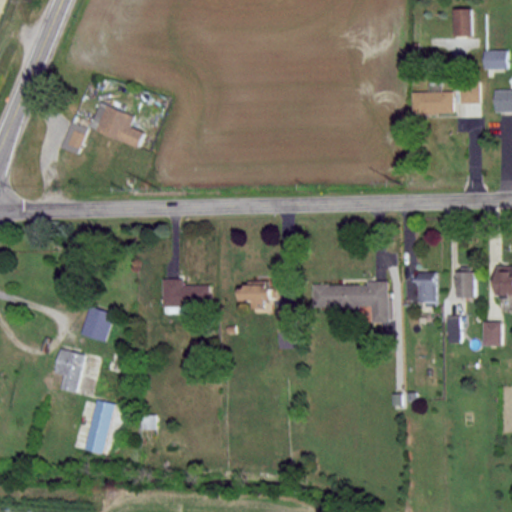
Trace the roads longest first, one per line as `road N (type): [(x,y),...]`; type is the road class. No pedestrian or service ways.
road 1 (tertiary): [(0,210),(511,194)]
road 2 (secondary): [(0,147),(61,0)]
